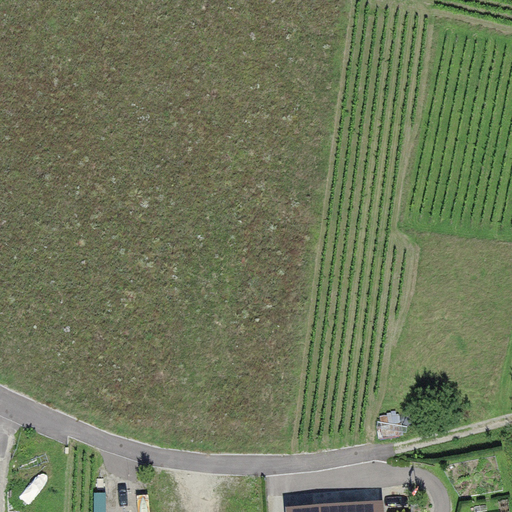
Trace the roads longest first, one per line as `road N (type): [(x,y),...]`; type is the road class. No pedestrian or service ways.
road 1 (residential): [(311,464),(218,464),(157,454),(0,387)]
road 2 (track): [(511,418),(311,464)]
